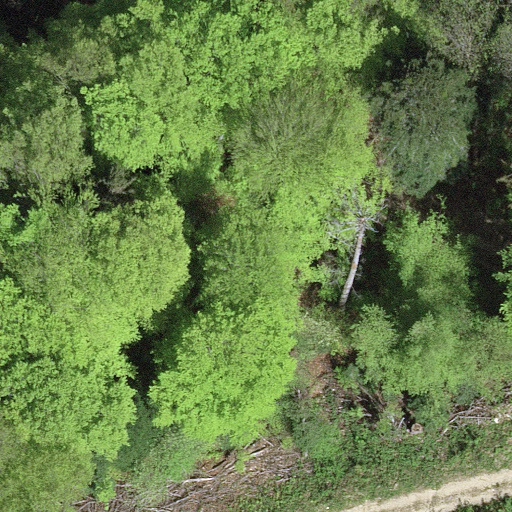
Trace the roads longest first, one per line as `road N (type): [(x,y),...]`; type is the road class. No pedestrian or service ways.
road 1 (track): [(0,59),(152,110),(511,266)]
road 2 (track): [(511,479),(374,511)]
